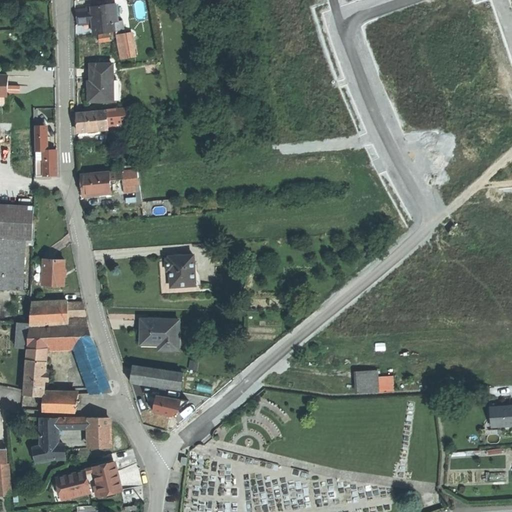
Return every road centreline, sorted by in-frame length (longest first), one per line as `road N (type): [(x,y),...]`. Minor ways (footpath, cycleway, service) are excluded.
road 1 (residential): [(154,466),(91,300),(69,189),(64,0)]
road 2 (residential): [(154,466),(431,226)]
road 3 (residential): [(340,20),(391,155),(431,226)]
